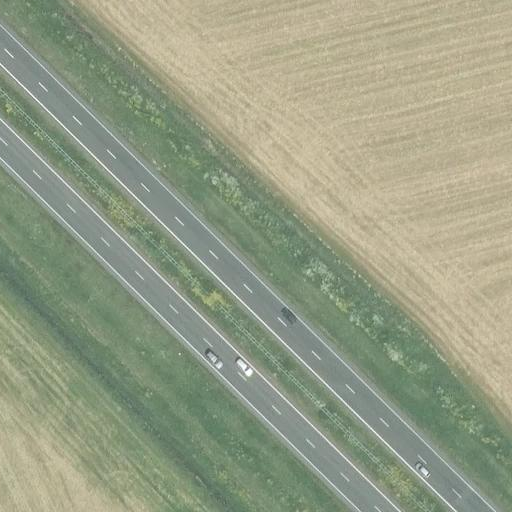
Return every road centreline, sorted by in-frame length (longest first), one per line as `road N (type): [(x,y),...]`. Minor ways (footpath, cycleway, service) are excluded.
road 1 (trunk): [(477,511),(0,45)]
road 2 (trunk): [(0,139),(380,511)]
